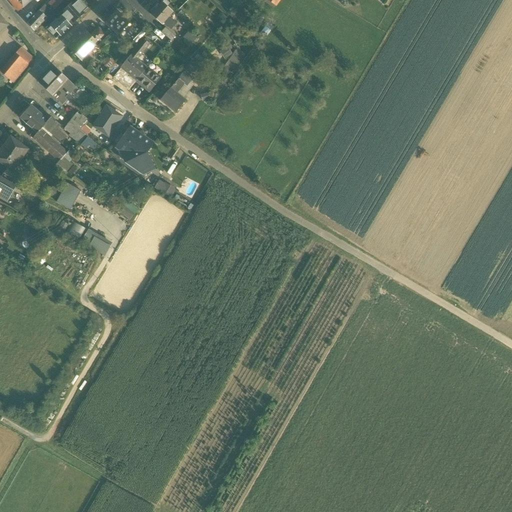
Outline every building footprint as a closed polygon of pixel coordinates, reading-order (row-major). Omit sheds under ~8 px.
[(8,0),(18,12),(23,7),(31,0),(8,0)] [(82,13),(88,8),(80,0),(78,0),(74,4),(73,3),(64,11),(65,13),(46,30),(55,39),(56,40),(71,26),(68,23),(72,20),(74,23),(83,14),(82,13)] [(53,0),(49,5),(55,10),(64,0),(53,0)] [(151,15),(162,25),(173,12),(162,2),(151,15)] [(40,11),(47,18),(52,13),(45,6),(40,11)] [(28,23),(34,31),(47,18),(40,11),(28,23)] [(119,34),(121,36),(124,33),(122,32),(130,23),(117,11),(105,23),(118,35),(119,34)] [(0,15),(0,32),(9,25),(0,15)] [(178,33),(184,27),(181,23),(174,29),(178,33)] [(174,36),(165,28),(161,32),(172,41),(176,37),(174,36)] [(104,34),(102,31),(100,29),(91,38),(92,40),(97,44),(98,45),(106,36),(104,34)] [(111,40),(112,41),(116,36),(109,29),(104,34),(106,36),(111,40)] [(131,38),(136,43),(145,34),(140,29),(131,38)] [(55,39),(46,30),(40,36),(50,43),(55,39)] [(71,48),(78,55),(92,40),(91,38),(85,33),(71,48)] [(131,55),(137,60),(154,39),(149,34),(131,55)] [(97,44),(92,40),(78,55),(82,59),(97,44)] [(20,48),(16,54),(28,64),(32,59),(20,48)] [(236,49),(225,68),(233,73),(244,54),(236,49)] [(12,83),(28,64),(16,54),(0,72),(3,75),(12,83)] [(121,68),(136,81),(147,68),(137,60),(131,55),(121,68)] [(102,63),(109,70),(116,63),(109,56),(102,63)] [(184,73),(188,77),(189,77),(196,67),(192,63),(184,73)] [(40,83),(62,104),(67,99),(70,101),(73,99),(68,94),(75,87),(58,71),(54,68),(40,83)] [(113,78),(128,91),(136,81),(121,68),(113,78)] [(147,68),(136,81),(149,91),(160,78),(147,68)] [(184,84),(187,86),(193,80),(189,77),(188,77),(184,73),(179,79),(185,83),(184,84)] [(171,89),(177,93),(184,84),(185,83),(179,79),(171,89)] [(161,101),(175,113),(185,100),(177,93),(171,89),(161,101)] [(43,127),(48,132),(56,123),(49,117),(46,119),(31,106),(25,112),(43,127)] [(106,107),(93,126),(109,137),(114,128),(122,117),(106,107)] [(41,130),(43,127),(25,112),(20,118),(37,133),(38,134),(41,130)] [(77,113),(70,122),(79,130),(87,121),(77,113)] [(88,137),(79,130),(70,122),(64,129),(82,144),(88,137)] [(59,125),(56,123),(48,132),(50,133),(60,142),(65,136),(56,128),(59,125)] [(41,130),(47,136),(50,133),(48,132),(43,127),(41,130)] [(109,137),(105,143),(109,146),(119,132),(114,128),(109,137)] [(127,162),(138,170),(150,164),(145,153),(151,144),(130,129),(117,147),(122,150),(127,162)] [(33,138),(59,161),(64,157),(67,153),(47,136),(41,130),(38,134),(37,133),(33,138)] [(0,161),(8,167),(13,171),(20,160),(28,150),(11,137),(0,152),(0,161)] [(88,137),(82,144),(87,149),(90,146),(94,149),(97,145),(88,137)] [(70,150),(67,153),(64,157),(70,162),(76,155),(70,150)] [(64,157),(59,161),(53,169),(63,177),(68,172),(74,166),(70,162),(64,157)] [(8,167),(3,173),(14,180),(22,184),(25,180),(22,178),(30,167),(20,160),(13,171),(8,167)] [(150,164),(138,170),(144,174),(153,169),(150,164)] [(77,169),(74,166),(68,172),(71,175),(77,169)] [(11,185),(14,180),(3,173),(0,179),(11,185)] [(0,195),(8,200),(16,187),(11,185),(0,179),(0,178),(0,195)] [(155,188),(170,198),(175,189),(160,180),(155,188)] [(81,191),(67,183),(56,202),(70,210),(81,191)] [(61,191),(54,186),(48,194),(55,199),(61,191)] [(118,195),(112,191),(105,201),(111,205),(118,195)] [(124,197),(120,202),(126,207),(134,215),(139,209),(124,197)] [(130,220),(134,215),(126,207),(121,213),(130,220)] [(69,225),(62,221),(59,228),(65,231),(69,225)] [(69,225),(65,231),(80,240),(85,229),(71,221),(69,225)] [(82,241),(91,246),(95,239),(108,247),(111,242),(89,229),(82,241)] [(91,246),(104,254),(108,247),(95,239),(91,246)]
